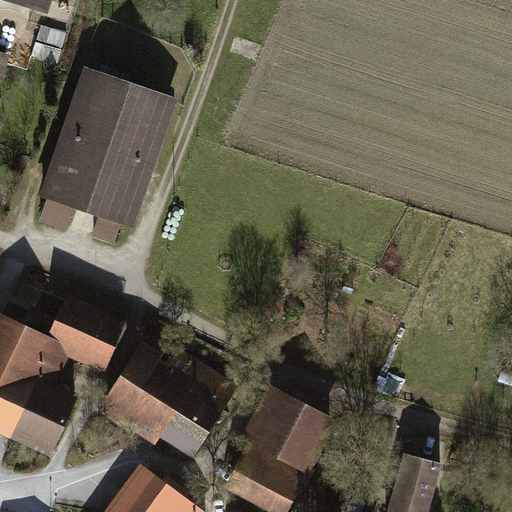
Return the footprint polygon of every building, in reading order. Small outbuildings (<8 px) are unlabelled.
[(10,0),(66,16),(69,0),(10,0)] [(0,91),(11,53),(0,49),(0,91)] [(191,102),(94,70),(54,191),(62,194),(51,222),(73,232),(83,207),(110,216),(102,235),(122,246),(130,225),(144,229),(191,102)] [(0,429),(65,461),(94,402),(61,385),(74,357),(113,376),(138,326),(81,298),(67,327),(19,303),(0,342),(0,429)] [(248,401),(158,344),(121,402),(211,459),(248,401)] [(307,511),(361,422),(280,374),(246,431),(262,441),(249,464),(260,470),(249,490),(285,511),(307,511)] [(440,511),(455,467),(419,456),(401,511),(440,511)] [(203,511),(144,467),(109,511),(203,511)]
